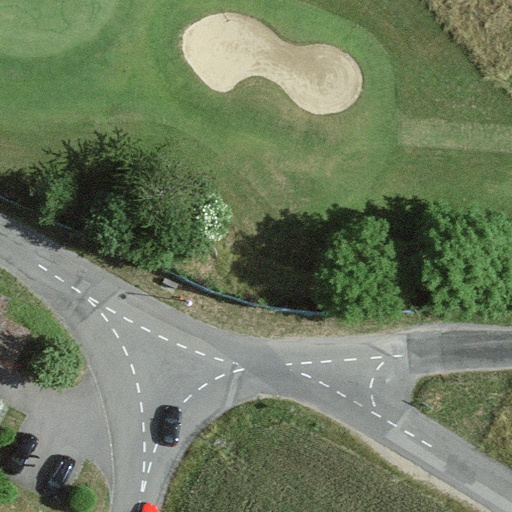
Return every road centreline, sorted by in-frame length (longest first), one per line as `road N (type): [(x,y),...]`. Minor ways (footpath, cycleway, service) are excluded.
road 1 (unclassified): [(292,368),(511,500)]
road 2 (unclassified): [(292,368),(511,355)]
road 3 (unclassified): [(0,244),(170,368)]
road 4 (residential): [(133,511),(170,368)]
road 5 (unclassified): [(170,368),(292,368)]
